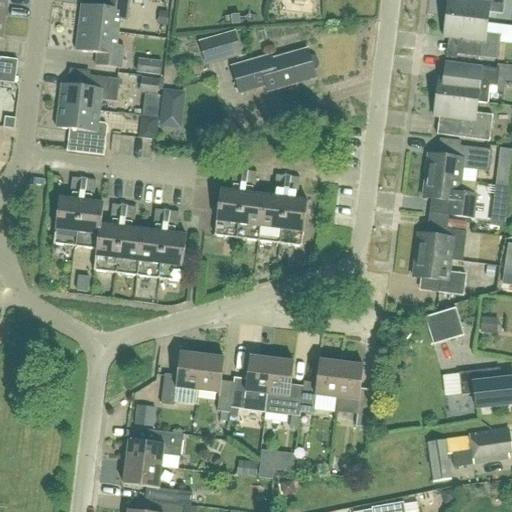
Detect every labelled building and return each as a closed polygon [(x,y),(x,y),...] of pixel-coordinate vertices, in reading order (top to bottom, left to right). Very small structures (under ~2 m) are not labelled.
[(0,0),(0,17),(6,19),(8,0),(0,0)] [(79,30),(119,35),(120,22),(127,23),(130,0),(126,0),(104,0),(103,9),(82,6),(79,30)] [(448,0),(446,20),(488,25),(489,14),(503,16),(505,0),(464,0),(464,2),(449,0),(448,0)] [(160,14),(158,26),(166,27),(168,15),(160,14)] [(487,34),(488,25),(446,20),(443,39),(459,41),(458,55),(495,60),(497,37),(493,37),(486,36),(487,34)] [(511,27),(488,25),(487,34),(486,36),(493,37),(500,38),(500,43),(511,44),(511,27)] [(117,47),(119,35),(79,30),(76,53),(98,56),(96,68),(121,71),(124,48),(117,47)] [(208,65),(238,54),(232,35),(202,44),(208,62),(208,65)] [(233,70),(240,94),(278,83),(279,90),(315,79),(313,71),(316,70),(318,67),(316,61),(313,59),(310,60),(308,52),(261,66),(260,62),(233,70)] [(161,77),(163,64),(139,60),(137,74),(161,77)] [(436,99),(478,104),(488,105),(490,87),(497,87),(499,69),(447,62),(444,80),(438,79),(436,99)] [(59,108),(100,113),(101,102),(117,104),(120,81),(90,78),(89,89),(62,86),(59,108)] [(158,96),(160,83),(143,81),(141,94),(158,96)] [(166,94),(164,110),(180,112),(182,96),(166,94)] [(477,115),(478,104),(436,99),(433,118),(457,121),(456,126),(451,125),(449,138),(489,143),(493,117),(477,115)] [(99,125),(100,113),(59,108),(57,130),(80,133),(77,155),(104,158),(108,128),(105,125),(99,125)] [(458,160),(429,156),(426,178),(461,183),(463,170),(492,174),(495,152),(460,148),(458,160)] [(511,151),(502,150),(500,167),(511,167),(511,151)] [(241,188),(243,173),(233,172),(231,187),(241,188)] [(255,190),(257,175),(248,174),(246,189),(255,190)] [(284,194),(286,178),(276,177),(275,193),(284,194)] [(460,195),(461,183),(426,178),(423,200),(451,203),(449,217),(474,220),(476,197),(460,195)] [(298,196),(300,181),(291,179),(289,195),(298,196)] [(80,197),(82,181),(73,180),(71,196),(80,197)] [(95,198),(97,183),(87,182),(85,197),(95,198)] [(496,189),(492,226),(506,228),(511,190),(496,189)] [(220,192),(215,238),(258,243),(264,198),(220,192)] [(302,249),(308,203),(264,198),(258,243),(302,249)] [(59,200),(54,246),(97,251),(98,252),(101,227),(104,205),(59,200)] [(120,223),(122,208),(113,206),(111,222),(120,223)] [(134,225),(136,209),(127,208),(125,224),(134,225)] [(163,229),(165,213),(156,212),(154,227),(163,229)] [(177,230),(179,215),(170,213),(168,229),(177,230)] [(419,236),(416,258),(451,262),(461,263),(466,224),(449,222),(447,232),(432,230),(431,237),(419,236)] [(101,227),(98,252),(97,251),(95,273),(138,278),(143,232),(101,227)] [(181,283),(187,237),(143,232),(138,278),(181,283)] [(505,256),(501,285),(511,287),(511,246),(507,246),(505,256)] [(450,274),(451,262),(416,258),(413,279),(441,283),(439,295),(464,298),(466,276),(450,274)] [(79,278),(77,294),(88,295),(90,279),(79,278)] [(464,337),(456,311),(425,320),(433,346),(464,337)] [(495,320),(482,319),(480,335),(493,336),(495,320)] [(198,393),(203,357),(180,355),(177,378),(165,376),(162,407),(174,408),(177,390),(198,393)] [(221,383),(224,360),(203,357),(198,393),(220,396),(218,413),(231,415),(232,410),(231,410),(235,385),(234,385),(221,383)] [(268,397),(272,361),(250,358),(247,382),(235,380),(234,385),(235,385),(231,410),(232,410),(253,413),(255,395),(268,397)] [(304,389),(291,387),(294,364),(272,361),(268,397),(266,414),(301,419),(301,414),(304,389)] [(338,400),(342,365),(319,363),(317,385),(304,384),(304,389),(301,414),(314,416),(316,398),(338,400)] [(342,365),(338,400),(359,403),(356,429),(369,430),(373,392),(361,391),(364,368),(342,365)] [(511,380),(491,383),(489,371),(459,375),(462,397),(475,395),(476,410),(511,405),(511,380)] [(137,413),(135,426),(153,428),(154,415),(137,413)] [(469,436),(472,453),(474,466),(510,460),(509,455),(511,454),(508,430),(469,436)] [(127,464),(162,469),(164,457),(181,459),(184,436),(154,432),(152,445),(130,442),(127,464)] [(451,482),(448,456),(445,442),(428,445),(434,484),(451,482)] [(396,457),(385,457),(385,477),(414,477),(414,448),(396,448),(396,457)] [(256,479),(258,465),(239,463),(237,477),(256,479)] [(159,490),(162,469),(127,464),(124,486),(147,489),(145,502),(153,503),(175,505),(183,506),(191,507),(193,494),(159,490)] [(188,492),(188,479),(175,479),(175,491),(188,492)] [(182,511),(183,507),(183,506),(175,505),(153,503),(151,511),(182,511)]
